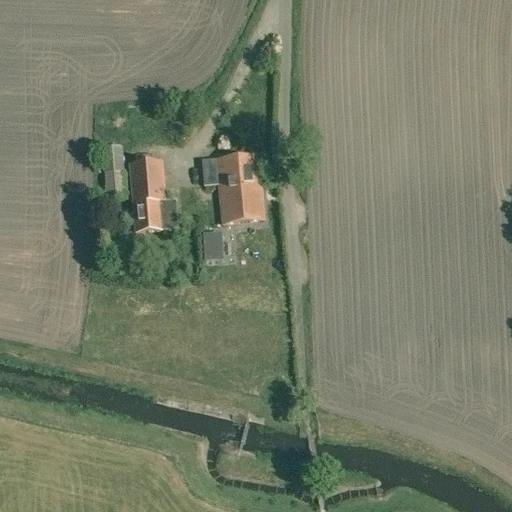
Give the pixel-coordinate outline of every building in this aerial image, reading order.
[(123,152),(102,153),(103,153),(107,205),(126,203),(123,152)] [(238,190),(262,187),(262,186),(261,186),(258,158),(203,163),(205,188),(220,187),(221,193),(239,192),(238,190)] [(130,168),(134,205),(136,234),(178,230),(176,201),(166,202),(163,165),(130,168)] [(239,192),(221,193),(224,225),(266,221),(262,187),(238,190),(239,192)] [(221,236),(204,237),(204,251),(222,250),(221,236)] [(253,268),(254,280),(274,278),(273,266),(253,268)]
